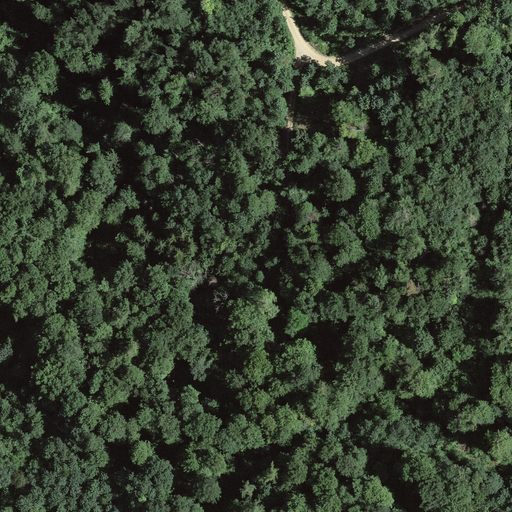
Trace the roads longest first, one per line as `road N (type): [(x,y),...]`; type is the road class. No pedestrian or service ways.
road 1 (track): [(305,52),(296,71),(272,440),(300,511)]
road 2 (track): [(502,0),(413,24),(342,57),(305,52)]
